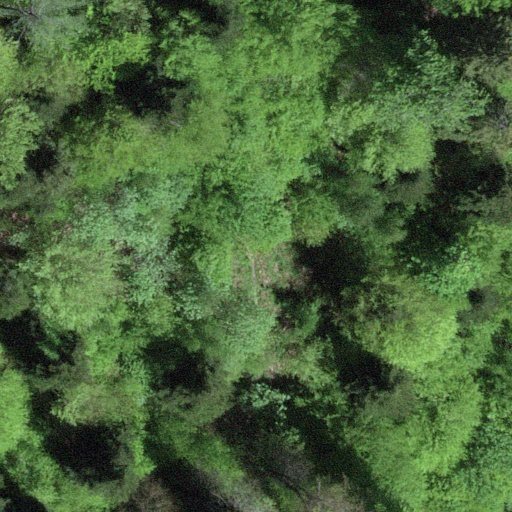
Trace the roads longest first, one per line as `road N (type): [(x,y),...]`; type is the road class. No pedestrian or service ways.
road 1 (track): [(385,511),(511,303)]
road 2 (track): [(511,149),(412,0)]
